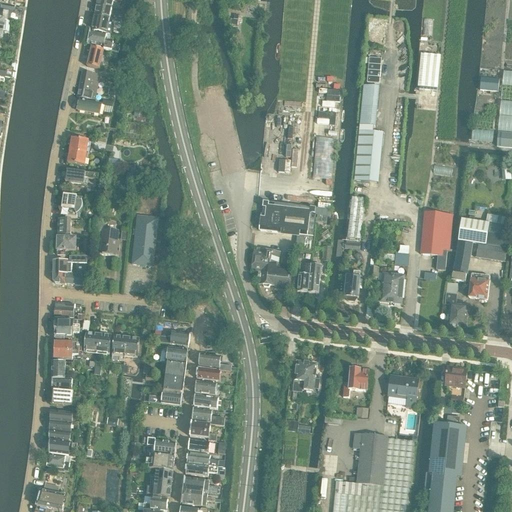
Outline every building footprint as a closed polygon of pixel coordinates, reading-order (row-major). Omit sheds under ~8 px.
[(98,0),(97,6),(112,9),(113,0),(98,0)] [(97,6),(95,16),(109,19),(112,9),(97,6)] [(92,31),(106,34),(106,35),(112,36),(114,25),(108,24),(109,19),(95,16),(92,31)] [(231,20),(230,25),(238,26),(239,16),(234,16),(234,20),(231,20)] [(0,41),(2,42),(3,32),(8,33),(10,23),(0,21),(0,41)] [(104,50),(118,53),(120,45),(106,43),(107,36),(90,33),(88,46),(104,49),(104,50)] [(103,52),(91,49),(87,68),(99,70),(103,52)] [(421,55),(418,88),(439,90),(441,57),(421,55)] [(369,59),(367,84),(380,85),(382,60),(369,59)] [(82,72),(79,89),(89,91),(90,93),(96,94),(100,76),(82,72)] [(484,78),(483,90),(499,92),(500,80),(484,78)] [(94,101),(96,94),(90,93),(89,91),(79,89),(77,97),(94,101)] [(102,105),(79,101),(77,112),(100,116),(102,105)] [(103,105),(101,111),(111,113),(112,107),(103,105)] [(359,133),(354,182),(378,185),(383,135),(373,134),(374,127),(360,126),(359,133)] [(104,127),(95,130),(97,136),(106,133),(104,127)] [(511,134),(498,133),(497,147),(511,148),(511,134)] [(72,139),(70,152),(87,155),(89,142),(72,139)] [(70,152),(67,164),(84,167),(87,155),(70,152)] [(127,177),(136,178),(137,171),(128,170),(127,177)] [(85,179),(97,180),(98,176),(67,171),(66,175),(65,177),(64,180),(66,182),(65,183),(84,186),(85,179)] [(64,196),(63,207),(65,207),(65,211),(64,217),(77,219),(77,216),(79,215),(80,214),(81,213),(82,212),(82,211),(83,210),(83,209),(83,208),(83,207),(83,206),(83,205),(83,204),(82,203),(77,202),(77,198),(83,199),(77,198),(64,196)] [(361,240),(365,200),(353,198),(348,238),(361,240)] [(262,215),(259,232),(297,236),(295,251),(311,253),(316,208),(263,202),(262,215)] [(317,209),(316,216),(317,216),(317,223),(327,224),(327,217),(330,217),(331,210),(317,209)] [(438,272),(445,273),(447,252),(443,252),(447,216),(425,214),(421,256),(438,258),(438,272)] [(138,218),(133,266),(153,268),(159,220),(138,218)] [(72,221),(59,220),(58,236),(71,237),(72,221)] [(462,221),(453,274),(452,282),(466,283),(467,276),(468,276),(473,245),(478,246),(477,259),(504,263),(505,254),(505,249),(507,239),(508,228),(486,224),(462,221)] [(119,233),(103,231),(100,256),(116,258),(119,233)] [(66,256),(66,251),(76,252),(77,239),(58,239),(57,256),(66,256)] [(329,263),(331,248),(324,247),(323,262),(329,263)] [(395,256),(384,255),(383,261),(395,262),(395,267),(408,268),(409,248),(400,247),(400,252),(398,254),(395,254),(395,256)] [(255,252),(252,271),(253,271),(253,270),(261,271),(261,275),(259,275),(258,279),(260,280),(259,285),(263,285),(264,288),(269,288),(270,286),(275,286),(276,286),(279,286),(280,286),(289,287),(290,287),(290,286),(292,274),(291,274),(280,272),(280,274),(277,273),(278,267),(279,267),(279,266),(278,266),(280,255),(279,255),(280,253),(262,251),(262,253),(257,252),(255,252),(254,252),(255,252)] [(55,284),(65,285),(66,274),(72,274),(72,263),(87,263),(87,257),(70,256),(70,262),(68,261),(63,261),(63,262),(53,261),(53,282),(55,284)] [(311,266),(308,294),(318,295),(320,277),(321,269),(320,269),(320,264),(312,264),(312,266),(311,266)] [(299,275),(298,293),(308,294),(311,266),(306,265),(305,276),(299,275)] [(379,269),(371,268),(370,278),(378,279),(379,269)] [(345,297),(347,298),(347,299),(348,302),(355,303),(357,300),(357,298),(359,298),(360,279),(360,272),(353,272),(353,278),(346,278),(345,297)] [(66,274),(65,285),(82,286),(83,275),(72,274),(66,274)] [(388,304),(388,305),(391,305),(394,276),(383,275),(380,303),(388,304)] [(485,303),(486,302),(488,302),(489,282),(490,278),(471,275),(469,298),(470,300),(480,301),(481,302),(485,303)] [(394,276),(391,305),(394,305),(402,305),(405,277),(394,276)] [(449,328),(465,329),(468,308),(457,306),(458,296),(457,296),(458,285),(447,284),(445,305),(451,306),(449,328)] [(72,319),(74,306),(55,303),(54,317),(72,319)] [(55,320),(55,330),(79,331),(79,326),(77,326),(77,322),(65,322),(65,320),(55,320)] [(55,330),(55,340),(64,340),(64,339),(72,339),(72,334),(79,334),(79,331),(55,330)] [(86,335),(84,352),(96,354),(99,336),(94,336),(93,334),(89,334),(88,335),(86,335)] [(157,337),(156,344),(189,348),(190,336),(172,334),(171,339),(157,337)] [(99,336),(96,354),(109,356),(111,338),(110,338),(109,336),(105,336),(104,337),(99,336)] [(114,338),(112,356),(111,361),(124,363),(126,340),(123,339),(121,338),(117,337),(116,338),(114,338)] [(126,340),(124,363),(125,357),(137,359),(139,341),(138,341),(137,339),(133,339),(132,340),(126,340)] [(55,343),(55,351),(78,352),(78,348),(77,348),(77,344),(55,343)] [(162,352),(160,363),(167,364),(168,363),(186,365),(188,351),(168,349),(168,350),(166,349),(162,352)] [(55,351),(55,360),(70,360),(71,361),(72,355),(77,355),(77,359),(81,359),(81,353),(78,352),(55,351)] [(200,356),(199,367),(219,369),(219,371),(221,371),(231,372),(231,368),(232,367),(220,366),(221,358),(200,356)] [(52,362),(52,379),(64,380),(65,363),(52,362)] [(167,364),(166,376),(166,378),(184,380),(186,365),(168,363),(167,364)] [(297,363),(293,392),(298,393),(298,387),(302,387),(303,383),(305,383),(307,364),(305,364),(297,363)] [(298,387),(298,393),(302,393),(302,391),(312,392),(313,390),(318,391),(319,381),(316,381),(317,365),(307,364),(305,383),(303,383),(302,387),(298,387)] [(198,369),(197,380),(220,382),(221,371),(219,371),(198,369)] [(349,399),(350,391),(366,392),(368,372),(360,371),(358,369),(354,369),(352,371),(350,370),(349,384),(344,384),(343,398),(349,399)] [(445,387),(465,389),(467,372),(466,372),(466,373),(458,372),(458,371),(447,369),(445,387)] [(164,392),(183,394),(184,380),(166,378),(164,392)] [(72,381),(64,380),(52,379),(52,391),(71,392),(72,381)] [(390,379),(388,398),(389,398),(388,405),(407,407),(407,409),(415,410),(415,408),(416,401),(418,383),(390,379)] [(197,383),(195,394),(216,397),(217,386),(197,383)] [(53,392),(52,405),(72,407),(73,394),(53,392)] [(149,404),(181,408),(182,397),(163,394),(162,399),(149,398),(149,404)] [(195,397),(194,407),(218,410),(219,399),(195,397)] [(452,398),(451,404),(463,406),(464,399),(452,398)] [(194,410),(192,421),(208,423),(208,425),(213,426),(215,426),(216,418),(212,417),(212,412),(194,410)] [(51,412),(50,422),(71,425),(72,415),(51,412)] [(324,424),(341,425),(341,417),(325,416),(324,424)] [(426,475),(424,492),(426,492),(427,492),(433,492),(434,476),(456,478),(462,479),(467,428),(459,427),(459,425),(460,418),(457,418),(448,417),(447,423),(447,426),(438,425),(435,425),(434,425),(429,475),(428,475),(426,475)] [(50,422),(50,431),(71,434),(71,425),(50,422)] [(291,422),(289,432),(297,433),(298,423),(291,422)] [(192,424),(190,438),(208,440),(208,442),(214,443),(216,443),(217,437),(209,436),(210,426),(213,426),(208,425),(192,424)] [(50,431),(49,441),(70,444),(71,434),(50,431)] [(361,450),(358,485),(383,487),(388,440),(388,438),(355,435),(353,450),(361,450)] [(406,511),(413,443),(417,443),(417,437),(413,437),(412,442),(388,440),(383,487),(358,485),(337,483),(333,511),(406,511)] [(155,449),(155,457),(175,459),(177,445),(155,443),(155,441),(148,440),(147,448),(155,449)] [(49,447),(49,454),(66,457),(75,458),(77,445),(70,444),(49,441),(49,447)] [(190,441),(189,452),(209,454),(210,444),(190,441)] [(49,456),(47,464),(47,467),(64,470),(64,472),(68,472),(70,464),(65,463),(66,457),(49,454),(49,456)] [(188,454),(187,465),(218,468),(219,462),(210,461),(211,456),(188,454)] [(146,466),(149,466),(149,471),(156,471),(173,473),(175,459),(155,457),(150,457),(150,460),(147,460),(146,466)] [(187,465),(186,476),(208,478),(209,474),(217,475),(218,468),(187,465)] [(130,476),(138,478),(139,470),(131,469),(130,476)] [(153,478),(153,480),(172,482),(173,473),(156,471),(156,478),(153,478)] [(432,497),(430,511),(452,511),(456,478),(434,476),(433,492),(432,497)] [(185,479),(184,488),(217,492),(217,488),(209,487),(209,482),(185,479)] [(152,480),(151,488),(171,490),(172,482),(153,480),(152,480)] [(40,493),(38,500),(36,508),(52,511),(62,511),(64,506),(64,499),(57,497),(59,489),(45,486),(43,493),(40,493)] [(147,497),(168,499),(170,499),(171,490),(151,488),(148,488),(147,497)] [(184,488),(184,496),(207,499),(208,495),(217,496),(217,492),(184,488)] [(184,496),(183,505),(206,508),(207,502),(215,503),(215,500),(207,499),(184,496)] [(145,498),(143,511),(147,511),(148,511),(158,511),(164,511),(165,509),(167,509),(168,501),(145,498)]
